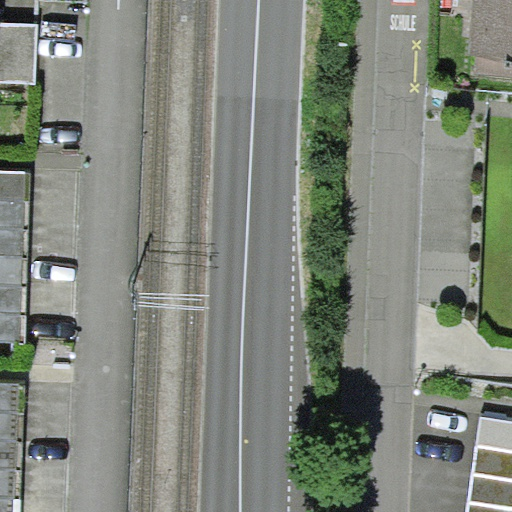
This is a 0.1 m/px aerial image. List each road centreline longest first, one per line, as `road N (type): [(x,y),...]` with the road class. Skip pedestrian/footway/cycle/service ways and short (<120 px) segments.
road 1 (primary): [(260,0),(238,511)]
road 2 (residential): [(114,0),(92,511)]
road 3 (residential): [(379,511),(401,0)]
